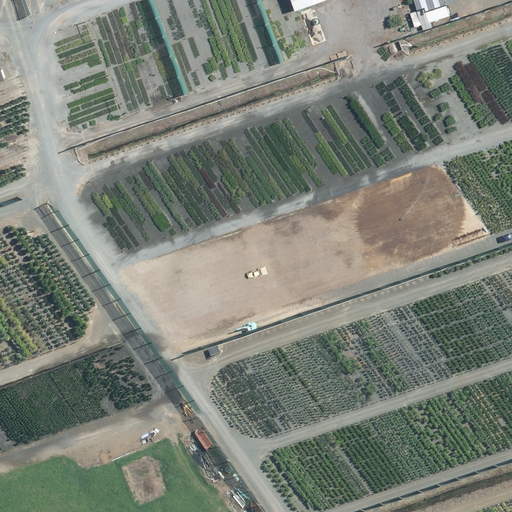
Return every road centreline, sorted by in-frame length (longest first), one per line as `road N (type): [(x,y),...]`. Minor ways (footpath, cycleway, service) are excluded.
road 1 (track): [(87,0),(54,18),(47,42),(57,191),(278,511)]
road 2 (track): [(511,32),(212,136)]
road 3 (track): [(212,136),(57,191)]
